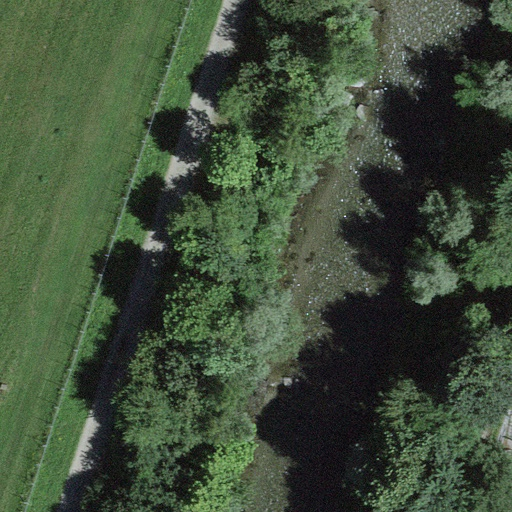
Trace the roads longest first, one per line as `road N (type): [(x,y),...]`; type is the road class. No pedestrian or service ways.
road 1 (track): [(232,0),(66,511)]
road 2 (track): [(511,307),(447,511)]
